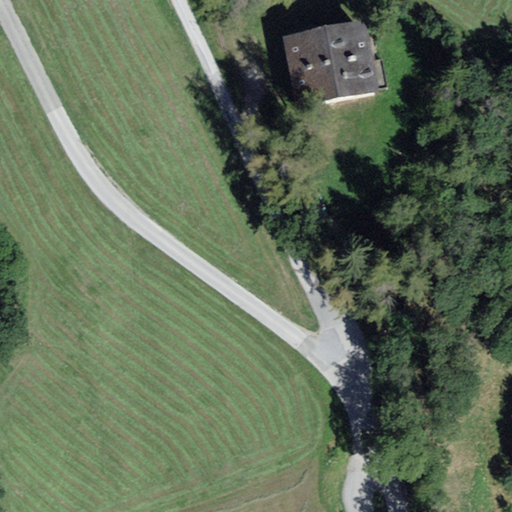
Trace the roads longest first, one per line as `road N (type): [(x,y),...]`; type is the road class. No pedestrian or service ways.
road 1 (tertiary): [(0,15),(96,183),(341,368)]
road 2 (residential): [(178,0),(333,317),(341,368)]
road 3 (tertiary): [(341,368),(404,511)]
